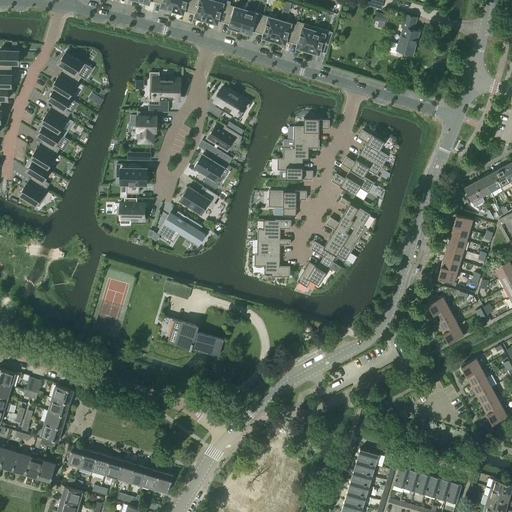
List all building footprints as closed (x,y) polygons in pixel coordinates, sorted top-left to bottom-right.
[(156,0),(156,1),(162,3),(161,6),(172,9),(174,0),(156,0)] [(190,11),(193,0),(174,0),(172,9),(183,13),(184,10),(190,11)] [(193,0),(190,11),(196,13),(195,16),(206,20),(211,0),(193,0)] [(224,22),(230,1),(228,0),(211,0),(206,20),(217,23),(218,20),(224,22)] [(230,1),(224,22),(229,23),(229,26),(240,30),(246,9),(229,4),(230,1)] [(258,32),(263,14),(246,9),(240,30),(251,33),(252,30),(258,32)] [(396,53),(397,50),(412,54),(419,31),(413,29),(417,17),(405,13),(401,26),(403,27),(398,43),(391,41),(388,50),(396,53)] [(274,40),(280,19),(263,14),(258,32),(263,33),(263,36),(274,40)] [(292,42),(298,21),(297,21),(296,24),(280,19),(274,40),(285,43),(286,40),(292,42)] [(298,21),(292,42),(297,43),(296,47),(308,50),(315,26),(298,21)] [(315,26),(308,50),(319,53),(320,50),(326,52),(332,31),(315,26)] [(0,67),(12,68),(12,63),(19,63),(19,50),(0,49),(0,67)] [(65,51),(59,62),(62,64),(64,66),(62,71),(78,81),(81,75),(79,73),(85,63),(65,51)] [(0,67),(0,85),(11,86),(12,74),(11,74),(12,68),(0,67)] [(58,76),(52,86),(54,87),(71,98),(72,97),(69,96),(78,81),(62,71),(59,75),(58,75),(58,76)] [(151,73),(150,97),(173,98),(173,95),(178,95),(178,93),(179,93),(179,92),(178,92),(178,80),(173,79),(173,78),(160,77),(160,79),(159,79),(159,71),(158,71),(158,73),(151,73)] [(0,103),(1,104),(1,98),(8,99),(8,87),(11,87),(11,86),(0,85),(0,103)] [(54,89),(48,98),(50,100),(54,102),(51,106),(67,117),(67,116),(71,111),(65,108),(71,98),(54,87),(52,86),(54,88),(54,89)] [(222,86),(214,100),(217,102),(215,105),(239,119),(244,112),(241,110),(246,101),(222,86)] [(46,114),(41,122),(43,123),(63,135),(64,135),(58,131),(67,117),(51,106),(48,111),(46,114)] [(129,121),(129,131),(139,131),(138,141),(154,142),(155,131),(157,131),(157,114),(153,114),(153,111),(149,111),(137,110),(137,114),(130,114),(130,121),(129,121)] [(294,138),(319,139),(319,128),(329,128),(329,120),(319,119),(319,118),(304,117),(304,125),(294,125),(294,138)] [(42,126),(37,134),(39,135),(43,137),(40,142),(57,152),(60,147),(57,145),(63,135),(43,123),(41,122),(43,123),(44,124),(42,126)] [(225,125),(221,131),(214,126),(207,137),(215,142),(215,143),(217,145),(218,143),(227,149),(232,142),(239,144),(242,135),(225,125)] [(361,151),(382,164),(388,155),(379,150),(385,141),(372,133),(371,135),(362,129),(358,136),(367,142),(361,151)] [(319,147),(319,139),(294,138),(294,147),(283,147),(283,158),(302,158),(308,158),(308,147),(319,147)] [(34,151),(31,157),(32,158),(50,169),(48,167),(57,152),(40,142),(38,147),(37,147),(34,151)] [(221,152),(212,147),(209,152),(218,158),(221,152)] [(146,152),(128,151),(128,159),(146,159),(146,152)] [(342,163),(351,168),(363,176),(368,169),(376,174),(382,164),(361,151),(355,162),(346,156),(342,163)] [(225,166),(202,152),(193,167),(207,175),(203,181),(215,188),(219,181),(217,179),(225,166)] [(30,164),(27,170),(28,171),(33,173),(30,178),(49,190),(49,189),(46,188),(50,182),(44,179),(50,169),(32,158),(31,157),(30,158),(32,159),(33,159),(30,164)] [(302,158),(283,158),(278,158),(278,169),(286,169),(286,178),(312,178),(312,170),(306,170),(306,161),(302,161),(302,158)] [(511,178),(511,160),(511,161),(502,166),(510,180),(511,178)] [(118,163),(117,176),(121,176),(121,183),(127,183),(127,193),(139,193),(139,184),(149,184),(149,174),(147,174),(147,167),(139,167),(139,164),(118,163)] [(493,171),(501,185),(510,180),(502,166),(493,171)] [(374,182),(363,176),(351,168),(345,178),(336,173),(332,179),(355,194),(360,186),(368,191),(374,182)] [(501,185),(493,171),(483,176),(491,190),(501,185)] [(474,181),(482,195),(491,190),(483,176),(474,181)] [(23,189),(20,193),(21,194),(39,205),(49,190),(30,178),(27,183),(27,182),(23,189)] [(482,195),(474,181),(464,186),(474,206),(484,200),(482,195)] [(184,193),(180,199),(201,212),(206,204),(213,208),(216,203),(214,202),(218,195),(206,187),(202,194),(199,192),(188,186),(187,187),(186,186),(182,193),(184,193)] [(306,190),(269,189),(269,206),(283,206),(283,215),(296,215),(296,199),(306,199),(306,190)] [(120,202),(120,218),(145,218),(145,207),(143,207),(143,202),(137,202),(137,197),(124,197),(124,202),(120,202)] [(344,214),(363,225),(369,214),(350,203),(344,214)] [(489,209),(484,211),(487,216),(493,218),(494,218),(489,209)] [(171,211),(158,231),(174,241),(179,231),(199,243),(205,232),(200,229),(202,225),(178,210),(176,214),(171,211)] [(453,224),(469,229),(473,218),(456,213),(453,224)] [(330,216),(328,219),(337,225),(337,226),(358,238),(365,226),(363,225),(344,214),(339,222),(330,216)] [(258,238),(280,238),(280,228),(291,228),(291,219),(264,219),(263,228),(258,228),(258,238)] [(328,219),(326,223),(335,228),(330,236),(351,249),(358,238),(337,226),(337,225),(328,219)] [(469,229),(453,224),(450,234),(466,239),(469,229)] [(466,239),(450,234),(447,245),(463,250),(466,239)] [(311,248),(324,256),(332,261),(337,253),(345,259),(351,249),(330,236),(324,246),(315,241),(311,248)] [(280,238),(258,238),(257,253),(280,253),(280,244),(290,244),(290,238),(280,238)] [(463,250),(447,245),(444,255),(460,260),(463,250)] [(280,253),(257,253),(255,253),(254,265),(264,265),(264,274),(271,274),(271,276),(290,276),(290,265),(280,264),(280,253)] [(460,260),(444,255),(441,265),(457,270),(460,260)] [(326,271),(332,261),(324,256),(318,266),(309,261),(298,280),(307,286),(311,279),(319,284),(326,271)] [(499,277),(511,270),(511,265),(509,259),(494,267),(499,277)] [(457,270),(441,265),(438,276),(454,281),(457,270)] [(505,287),(511,282),(511,270),(499,277),(505,287)] [(433,313),(448,305),(442,295),(428,303),(433,313)] [(448,305),(433,313),(438,322),(453,314),(448,305)] [(453,314),(438,322),(443,332),(458,324),(453,314)] [(219,351),(223,338),(196,330),(197,324),(181,319),(174,343),(191,348),(192,343),(219,351)] [(458,324),(443,332),(449,342),(463,334),(458,324)] [(466,374),(481,366),(476,357),(461,365),(466,374)] [(0,380),(12,384),(16,372),(0,366),(0,380)] [(471,384),(486,376),(481,366),(466,374),(471,384)] [(486,376),(471,384),(477,393),(491,386),(496,383),(491,374),(486,376)] [(25,388),(32,390),(35,378),(29,376),(25,388)] [(32,390),(37,392),(41,379),(35,378),(32,390)] [(0,394),(8,397),(12,384),(0,380),(0,394)] [(56,383),(52,396),(70,401),(74,389),(56,383)] [(477,393),(482,403),(496,395),(491,386),(477,393)] [(7,401),(8,397),(0,394),(0,407),(9,410),(11,402),(7,401)] [(487,413),(502,405),(496,395),(482,403),(487,413)] [(48,409),(66,414),(70,401),(52,396),(48,409)] [(502,405),(487,413),(492,422),(507,414),(502,405)] [(9,410),(0,407),(0,421),(1,422),(4,410),(9,411),(9,410)] [(45,421),(62,427),(66,414),(48,409),(45,421)] [(38,430),(37,433),(41,434),(53,437),(52,438),(54,438),(55,438),(59,439),(62,427),(45,421),(43,428),(38,430)] [(80,465),(86,447),(73,444),(68,462),(80,465)] [(86,447),(80,465),(93,469),(98,451),(86,447)] [(356,458),(379,465),(375,464),(378,453),(359,447),(356,458)] [(13,469),(18,451),(6,448),(0,465),(13,469)] [(249,469),(254,452),(248,450),(245,462),(239,460),(237,465),(249,469)] [(18,451),(13,469),(25,473),(32,451),(31,451),(30,455),(18,451)] [(38,477),(43,459),(36,457),(38,453),(32,451),(25,473),(38,477)] [(98,451),(93,469),(105,473),(111,455),(98,451)] [(111,455),(105,473),(118,477),(123,459),(111,455)] [(379,465),(356,458),(353,469),(372,474),(374,468),(377,469),(379,465)] [(43,459),(38,477),(51,480),(56,463),(43,459)] [(123,459),(118,477),(130,480),(135,462),(123,459)] [(135,462),(130,480),(143,484),(148,466),(135,462)] [(404,486),(409,467),(398,464),(393,483),(404,486)] [(148,466),(143,484),(155,488),(160,470),(148,466)] [(414,489),(420,470),(409,467),(404,486),(414,489)] [(372,474),(353,469),(350,479),(369,485),(372,474)] [(160,470),(155,488),(168,492),(171,480),(172,480),(173,478),(172,477),(173,474),(160,470)] [(424,492),(430,474),(420,470),(414,489),(424,492)] [(435,495),(440,477),(430,474),(424,492),(435,495)] [(75,485),(76,479),(69,476),(67,482),(75,485)] [(445,498),(451,480),(440,477),(435,495),(445,498)] [(510,492),(510,491),(511,486),(511,483),(493,477),(490,486),(510,492)] [(76,479),(75,485),(81,487),(83,481),(76,479)] [(369,485),(350,479),(347,489),(366,495),(369,485)] [(451,480),(445,498),(456,502),(461,483),(451,480)] [(100,492),(101,486),(94,484),(92,490),(100,492)] [(61,498),(79,503),(83,490),(65,485),(61,498)] [(510,492),(490,486),(487,495),(507,501),(508,500),(509,495),(511,495),(511,491),(510,491),(510,492)] [(366,495),(347,489),(344,500),(363,505),(366,495)] [(125,500),(126,494),(119,491),(117,497),(125,500)] [(232,491),(226,511),(284,511),(289,498),(272,493),(268,501),(232,491)] [(507,501),(487,495),(485,504),(504,510),(505,508),(506,503),(511,504),(511,501),(508,500),(507,501)] [(61,498),(57,510),(64,511),(76,511),(79,503),(61,498)] [(360,511),(363,505),(344,500),(341,510),(347,511),(360,511)] [(151,501),(150,507),(162,511),(164,505),(151,501)] [(120,511),(144,511),(146,509),(124,502),(120,511)]
